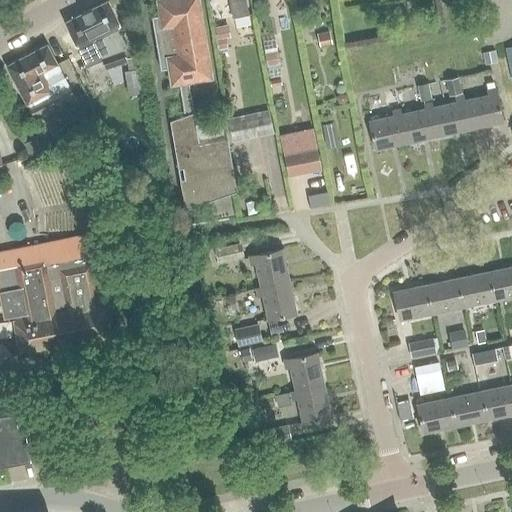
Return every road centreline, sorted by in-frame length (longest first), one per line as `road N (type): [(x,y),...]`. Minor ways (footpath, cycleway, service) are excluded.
road 1 (residential): [(396,492),(354,280)]
road 2 (residential): [(354,280),(511,168)]
